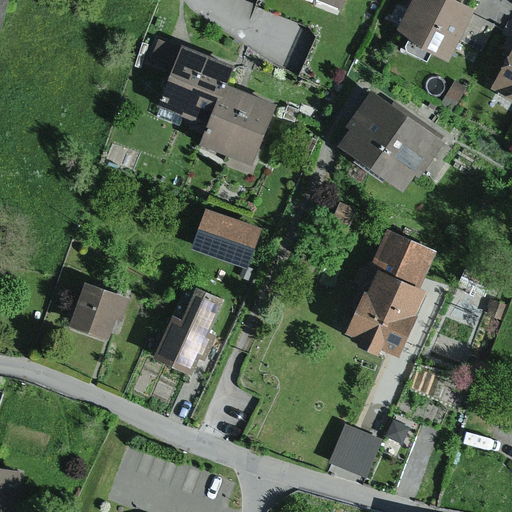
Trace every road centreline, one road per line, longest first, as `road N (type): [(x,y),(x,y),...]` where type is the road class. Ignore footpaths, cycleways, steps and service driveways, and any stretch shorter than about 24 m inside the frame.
road 1 (residential): [(266,467),(30,370),(0,365)]
road 2 (residential): [(424,511),(266,467)]
